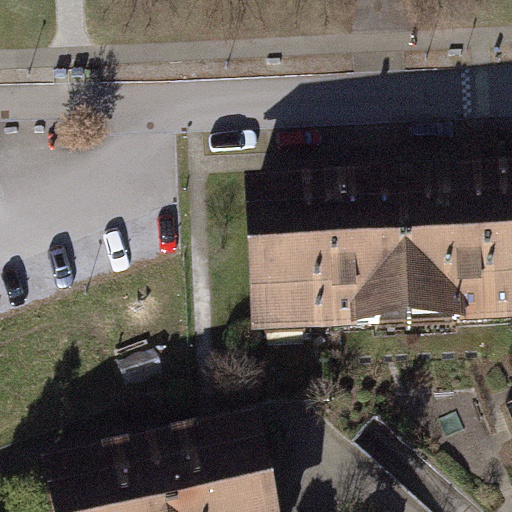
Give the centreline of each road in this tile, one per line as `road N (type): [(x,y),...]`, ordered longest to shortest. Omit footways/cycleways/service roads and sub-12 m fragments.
road 1 (residential): [(511,81),(0,97)]
road 2 (unknown): [(163,92),(128,205),(92,231),(0,270)]
